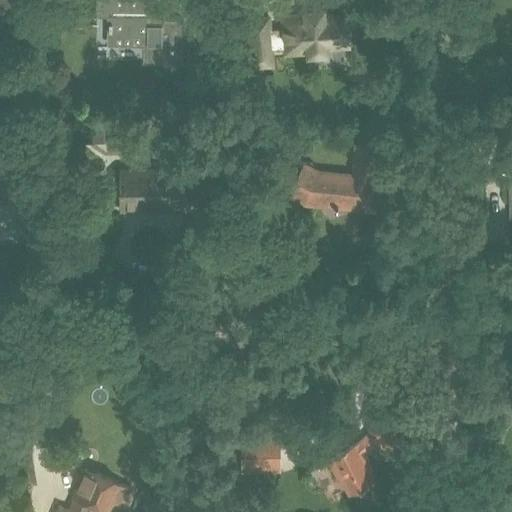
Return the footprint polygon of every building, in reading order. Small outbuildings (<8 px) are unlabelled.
[(15,0),(0,0),(0,18),(12,21),(15,0)] [(145,61),(182,62),(182,20),(165,20),(165,0),(97,0),(97,15),(108,15),(107,45),(145,45),(145,61)] [(249,20),(253,66),(271,64),(270,51),(285,49),(285,53),(308,51),(308,55),(326,53),(325,47),(347,45),(346,32),(351,31),(350,27),(346,28),(345,15),(323,17),(323,10),(305,12),(305,15),(283,17),(283,28),(268,29),(267,18),(249,20)] [(195,51),(215,51),(216,19),(195,19),(195,51)] [(307,203),(375,210),(379,176),(383,177),(386,145),(356,142),(353,173),(320,170),(306,163),(290,193),(307,203)] [(123,175),(123,207),(182,207),(182,193),(194,193),(194,164),(181,165),(182,171),(152,171),(152,175),(123,175)] [(0,238),(31,238),(31,200),(0,200),(0,238)] [(341,478),(348,493),(374,482),(367,467),(369,466),(363,452),(375,441),(385,452),(400,438),(380,417),(356,439),(357,441),(326,455),(337,480),(341,478)] [(242,435),(242,472),(281,471),(281,434),(242,435)] [(55,511),(87,511),(90,505),(107,511),(118,511),(130,487),(85,468),(72,497),(75,498),(69,511),(58,506),(55,511)]
